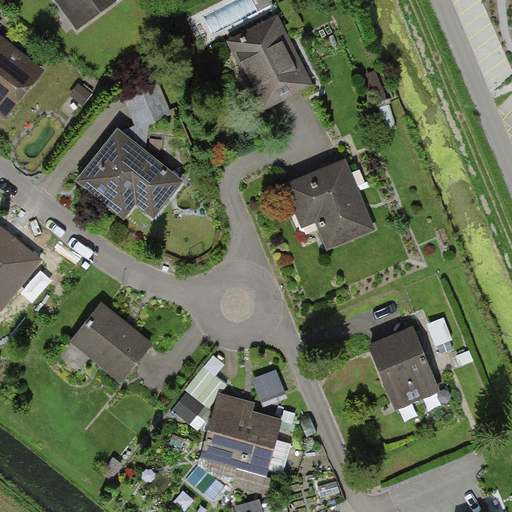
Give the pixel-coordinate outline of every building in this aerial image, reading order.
[(53,0),(75,29),(113,0),(53,0)] [(261,108),(307,84),(273,18),(227,42),(261,108)] [(0,116),(36,72),(0,42),(0,116)] [(154,215),(181,182),(144,153),(150,120),(168,113),(156,84),(129,96),(141,126),(121,134),(119,132),(108,146),(113,150),(85,185),(113,207),(124,192),(154,215)] [(329,248),(372,230),(344,165),(300,183),(302,186),(289,192),(304,226),(317,221),(329,248)] [(0,309),(2,311),(39,263),(0,233),(0,309)] [(72,349),(120,387),(150,349),(102,311),(72,349)] [(401,405),(441,387),(416,331),(377,348),(401,405)] [(201,458),(265,476),(279,424),(215,406),(201,458)]
